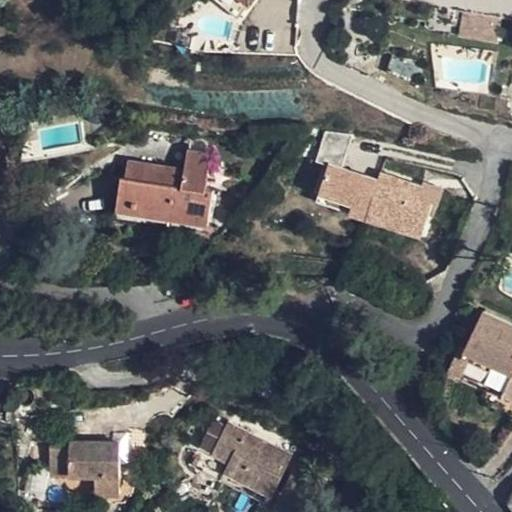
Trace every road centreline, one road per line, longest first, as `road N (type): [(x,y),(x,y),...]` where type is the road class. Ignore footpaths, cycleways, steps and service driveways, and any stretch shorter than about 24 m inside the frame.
road 1 (residential): [(281,323),(335,299),(401,333),(434,326),(471,243),(500,139)]
road 2 (unclassified): [(0,354),(79,352),(237,319),(281,323)]
road 3 (unclassified): [(281,323),(340,355),(485,511)]
road 4 (residential): [(318,0),(315,45),(343,78),(500,139)]
road 5 (unknown): [(156,335),(142,299),(42,288),(11,275),(0,216)]
